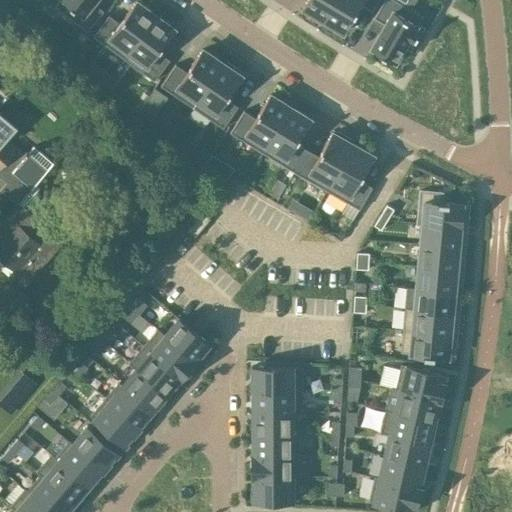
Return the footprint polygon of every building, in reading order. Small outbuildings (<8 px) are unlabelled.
[(59,0),(56,4),(88,30),(104,10),(93,2),(94,0),(59,0)] [(307,0),(304,6),(316,13),(324,18),(335,0),(307,0)] [(335,0),(324,18),(328,20),(326,23),(333,28),(340,32),(342,29),(345,31),(361,3),(369,8),(373,10),(378,0),(335,0)] [(386,24),(372,47),(395,61),(403,48),(406,43),(411,47),(417,36),(423,27),(417,23),(422,15),(405,5),(396,0),(384,0),(374,17),(386,24)] [(94,35),(124,58),(130,50),(156,15),(136,1),(120,23),(109,14),(94,35)] [(0,38),(11,25),(0,15),(0,38)] [(175,29),(156,15),(130,50),(149,64),(144,72),(154,80),(160,72),(170,59),(159,51),(175,29)] [(161,85),(192,106),(222,62),(202,49),(187,71),(176,64),(161,85)] [(72,61),(77,64),(84,55),(78,51),(72,61)] [(222,62),(192,106),(224,127),(238,106),(227,98),(242,76),(238,73),(240,70),(228,62),(226,65),(222,62)] [(154,90),(150,95),(162,104),(166,98),(154,90)] [(230,132),(263,152),(291,106),(270,94),(256,117),(244,110),(230,132)] [(294,171),(308,149),(297,142),(311,119),(291,106),(263,152),(279,162),(294,171)] [(15,199),(18,202),(19,201),(24,206),(40,187),(36,184),(54,162),(34,145),(29,151),(27,150),(24,153),(10,141),(20,129),(0,111),(0,171),(11,181),(17,174),(29,183),(15,199)] [(297,173),(327,190),(353,144),(349,141),(351,139),(338,131),(336,134),(332,132),(319,155),(308,149),(294,171),(297,173)] [(374,155),(353,144),(327,190),(356,206),(360,208),(372,186),(370,184),(360,179),(374,155)] [(212,154),(205,166),(212,170),(219,159),(212,154)] [(418,222),(461,226),(464,203),(449,202),(449,200),(442,200),(443,192),(421,190),(418,222)] [(19,201),(18,202),(0,223),(0,266),(25,288),(65,240),(24,206),(19,201)] [(381,214),(388,219),(394,208),(387,204),(381,214)] [(307,209),(302,217),(308,221),(313,213),(307,209)] [(211,218),(203,212),(188,230),(195,236),(211,218)] [(388,219),(381,214),(374,225),(381,229),(388,219)] [(421,244),(459,248),(461,226),(418,222),(418,223),(423,223),(421,244)] [(421,244),(419,266),(457,269),(459,248),(421,244)] [(369,252),(357,252),(357,260),(369,261),(369,252)] [(369,261),(357,260),(356,268),(368,269),(369,261)] [(455,291),(457,269),(419,266),(417,287),(455,291)] [(405,306),(405,308),(453,312),(455,291),(417,287),(415,307),(405,306)] [(354,303),(366,304),(367,296),(355,295),(354,303)] [(130,306),(140,314),(147,304),(138,297),(130,306)] [(354,303),(354,311),(366,312),(366,304),(354,303)] [(140,314),(130,306),(122,315),(132,323),(140,314)] [(405,308),(403,329),(451,334),(453,312),(405,308)] [(158,328),(157,328),(196,361),(196,360),(195,360),(209,343),(179,317),(165,334),(158,328)] [(157,328),(143,345),(182,378),(196,361),(157,328)] [(102,339),(109,344),(116,335),(110,329),(102,339)] [(449,356),(451,334),(403,329),(401,351),(422,353),(422,355),(432,356),(432,354),(449,356)] [(109,344),(102,339),(95,348),(101,353),(109,344)] [(363,351),(364,343),(352,342),(351,351),(363,351)] [(143,345),(129,361),(167,393),(180,378),(181,378),(182,378),(143,345)] [(153,410),(167,393),(129,361),(129,362),(136,368),(123,384),(153,410)] [(80,377),(88,367),(82,362),(74,371),(80,377)] [(395,387),(442,398),(445,381),(444,381),(446,373),(401,363),(395,387)] [(252,390),(303,389),(303,366),(252,366),(252,390)] [(349,376),(361,376),(361,367),(350,366),(349,376)] [(0,400),(0,401),(13,412),(38,381),(25,371),(0,400)] [(361,376),(349,376),(348,386),(360,387),(361,376)] [(335,377),(334,390),(342,390),(343,378),(335,377)] [(53,389),(59,394),(67,385),(61,380),(53,389)] [(153,410),(123,384),(109,400),(106,397),(105,397),(140,427),(141,426),(139,425),(153,410)] [(442,398),(395,387),(395,388),(400,390),(395,410),(386,407),(385,408),(435,420),(440,399),(441,399),(442,398)] [(59,394),(53,389),(45,398),(51,404),(59,394)] [(254,411),(303,411),(303,389),(252,390),(252,391),(253,391),(254,411)] [(341,402),(342,390),(334,390),(333,401),(341,402)] [(125,444),(140,427),(105,397),(90,415),(125,444)] [(380,431),(430,442),(435,420),(385,408),(380,431)] [(254,433),(298,433),(298,432),(293,432),(293,412),(303,412),(303,411),(254,411),(254,433)] [(347,411),(346,425),(354,425),(354,424),(356,424),(357,412),(347,411)] [(30,423),(36,429),(44,419),(38,414),(30,423)] [(332,420),(331,433),(339,433),(340,421),(332,420)] [(69,439),(68,440),(103,470),(119,452),(88,425),(73,442),(69,439)] [(353,436),(354,425),(346,425),(345,435),(353,436)] [(389,434),(384,455),(425,464),(430,442),(380,431),(380,432),(389,434)] [(298,433),(254,433),(254,453),(252,453),(252,454),(298,454),(298,433)] [(339,433),(331,433),(331,444),(339,445),(339,433)] [(18,438),(10,447),(16,452),(24,443),(18,438)] [(103,470),(68,440),(55,456),(51,453),(51,454),(88,485),(102,470),(103,471),(103,470)] [(8,461),(16,452),(10,447),(2,456),(8,461)] [(51,454),(37,470),(74,502),(88,485),(51,454)] [(252,454),(252,476),(293,476),(293,455),(298,455),(298,454),(252,454)] [(420,484),(425,464),(384,455),(380,476),(375,475),(375,476),(421,487),(421,486),(420,486),(420,484)] [(343,470),(351,471),(352,459),(344,458),(343,470)] [(337,477),(337,464),(329,464),(329,476),(337,477)] [(65,511),(74,502),(37,470),(36,471),(40,474),(35,479),(27,489),(25,487),(25,488),(52,511),(65,511)] [(293,500),(293,476),(252,476),(252,477),(254,477),(254,500),(259,500),(259,503),(272,503),(272,500),(293,500)] [(421,487),(375,476),(369,501),(414,511),(415,504),(417,504),(421,487)] [(335,482),(326,482),(326,494),(335,494),(335,482)] [(335,494),(344,495),(344,483),(335,482),(335,494)] [(11,504),(19,511),(52,511),(25,488),(11,504)]
